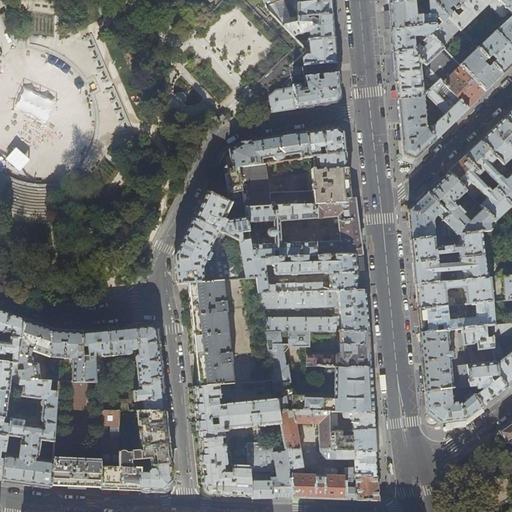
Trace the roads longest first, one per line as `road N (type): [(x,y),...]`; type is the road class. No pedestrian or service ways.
road 1 (residential): [(164,308),(164,247),(215,142),(238,127),(370,107)]
road 2 (tertiary): [(414,476),(380,197)]
road 3 (residential): [(164,308),(186,505)]
road 4 (residential): [(186,505),(9,500)]
road 5 (residential): [(380,197),(405,190),(511,88)]
road 6 (residential): [(0,297),(54,316),(164,308)]
road 7 (residential): [(511,402),(414,476)]
